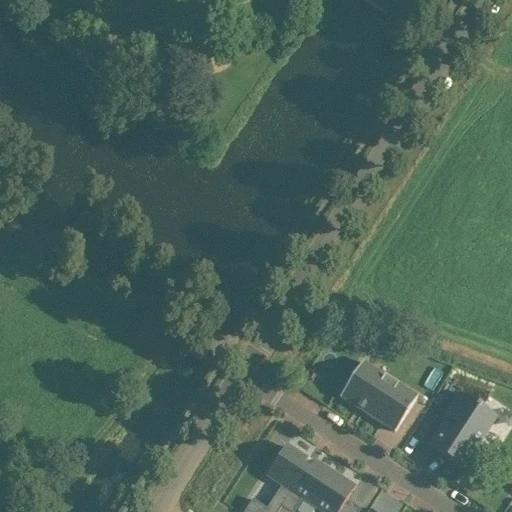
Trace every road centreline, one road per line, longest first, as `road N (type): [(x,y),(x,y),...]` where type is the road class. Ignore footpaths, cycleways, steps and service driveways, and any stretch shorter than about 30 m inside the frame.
road 1 (unclassified): [(238,377),(484,0)]
road 2 (residential): [(238,377),(456,511)]
road 3 (unclassified): [(151,511),(238,377)]
